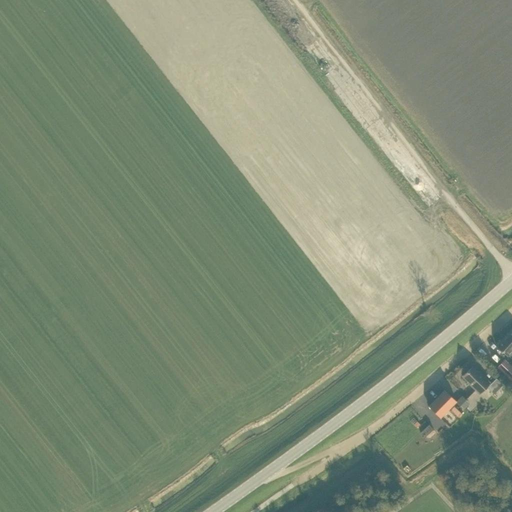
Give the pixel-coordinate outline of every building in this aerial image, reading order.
[(511,328),(496,346),(507,355),(511,349),(511,328)] [(511,381),(511,366),(504,359),(496,367),(511,381)] [(472,367),(462,376),(468,382),(468,383),(479,394),(486,387),(493,394),(502,385),(496,379),(490,385),(489,384),(489,383),(478,372),(472,367)] [(428,406),(440,418),(456,401),(444,390),(428,406)] [(460,405),(465,400),(461,396),(456,401),(460,405)]
